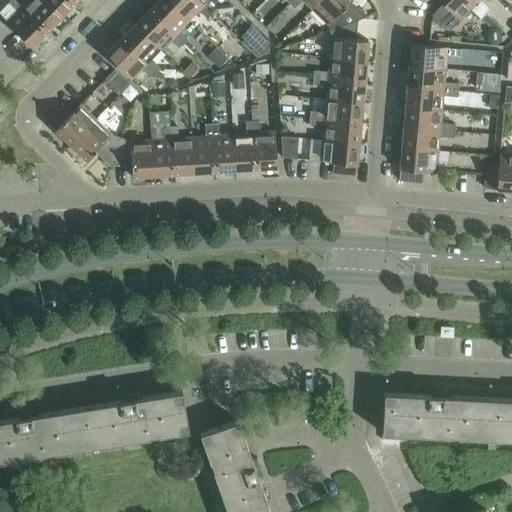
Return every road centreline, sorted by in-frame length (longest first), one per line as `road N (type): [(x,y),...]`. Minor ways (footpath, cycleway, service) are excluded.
road 1 (tertiary): [(370,243),(276,239),(149,248),(0,282)]
road 2 (tertiary): [(0,317),(40,303),(236,273),(368,277)]
road 3 (residential): [(0,394),(182,365),(361,366)]
road 4 (residential): [(91,195),(277,186),(373,197)]
road 5 (residential): [(91,195),(33,134),(31,118),(35,104),(134,0)]
road 6 (residential): [(389,0),(373,197)]
road 7 (residential): [(361,366),(354,447),(384,511)]
road 8 (residential): [(361,366),(511,373)]
road 9 (tertiary): [(368,277),(511,289)]
road 10 (tertiary): [(511,254),(370,243)]
road 11 (residential): [(373,197),(511,206)]
